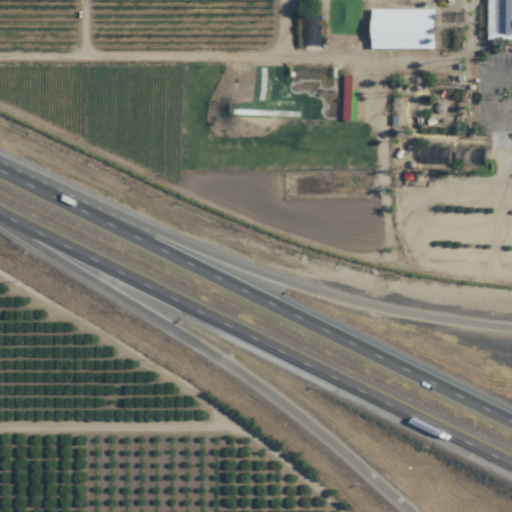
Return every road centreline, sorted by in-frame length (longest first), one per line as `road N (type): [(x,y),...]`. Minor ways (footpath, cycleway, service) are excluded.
road 1 (motorway): [(0,217),(511,466)]
road 2 (motorway): [(511,415),(0,167)]
road 3 (motorway): [(0,220),(248,379),(408,511)]
road 4 (motorway): [(511,327),(391,309),(153,239)]
